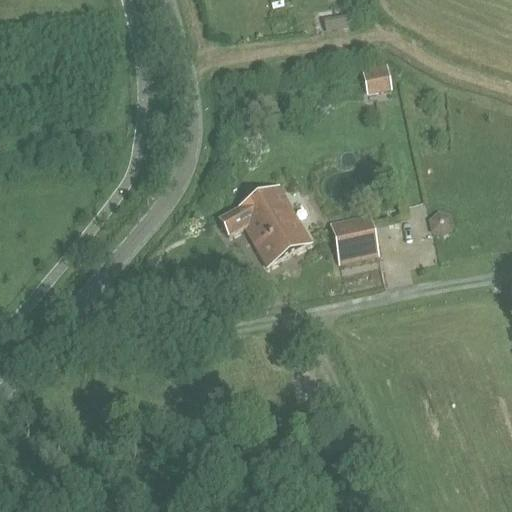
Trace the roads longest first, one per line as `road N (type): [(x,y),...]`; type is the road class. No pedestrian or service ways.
road 1 (track): [(22,369),(511,279)]
road 2 (tertiary): [(0,395),(155,215),(186,165),(190,115),(162,0)]
road 3 (track): [(309,320),(387,511)]
